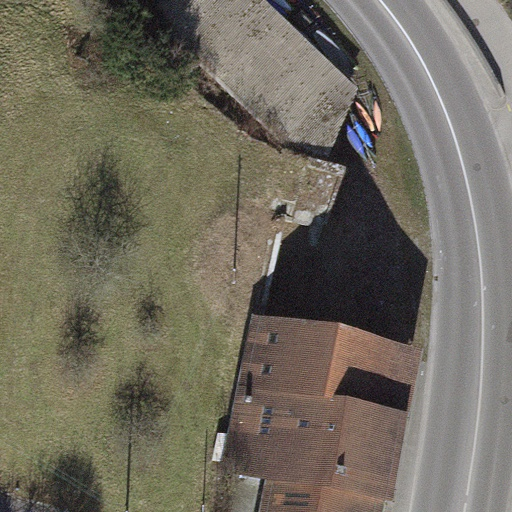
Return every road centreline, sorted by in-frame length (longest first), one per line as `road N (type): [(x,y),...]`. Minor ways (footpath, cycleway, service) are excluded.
road 1 (primary): [(460,511),(481,404),(483,254),(461,144)]
road 2 (primary): [(461,144),(400,20),(381,0)]
